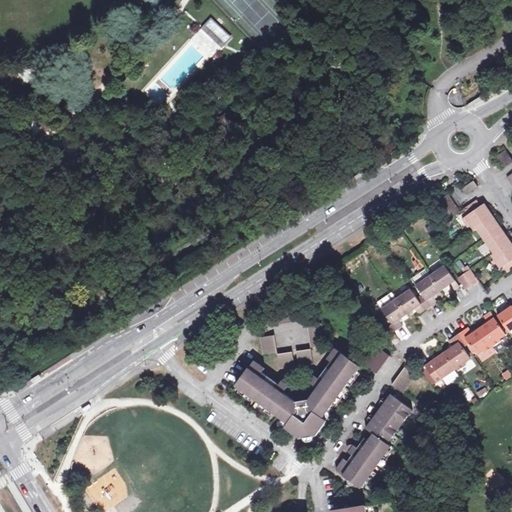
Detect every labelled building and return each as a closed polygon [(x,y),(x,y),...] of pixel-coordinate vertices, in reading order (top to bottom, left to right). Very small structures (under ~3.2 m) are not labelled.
[(218,42),(226,35),(212,21),(204,29),(218,42)] [(221,119),(229,129),(236,123),(228,113),(221,119)] [(503,169),(511,162),(511,158),(506,151),(496,158),(503,169)] [(467,194),(479,186),(475,180),(463,188),(467,194)] [(461,212),(449,194),(437,202),(450,219),(461,212)] [(485,210),(482,205),(478,200),(464,209),(468,215),(463,219),(469,227),(471,225),(475,230),(478,228),(495,253),(493,255),(496,260),(493,262),(499,270),(504,266),(509,272),(511,270),(511,242),(505,233),(502,235),(497,227),(500,225),(488,207),(485,210)] [(505,233),(500,225),(497,227),(502,235),(505,233)] [(416,285),(423,295),(432,307),(438,302),(435,297),(450,286),(454,291),(460,287),(445,265),(431,274),(416,285)] [(412,278),(416,285),(431,274),(427,268),(412,278)] [(468,289),(470,288),(479,282),(471,270),(460,278),(468,289)] [(426,311),(418,299),(411,289),(382,309),(398,331),(404,326),(400,320),(416,309),(420,315),(426,311)] [(418,299),(426,311),(429,309),(432,307),(423,295),(418,299)] [(510,333),(511,331),(511,305),(498,316),(510,333)] [(279,326),(303,322),(300,306),(276,310),(279,326)] [(469,327),(462,332),(470,344),(478,354),(484,350),(486,353),(502,341),(501,339),(507,335),(491,312),(485,316),(489,322),(473,333),(469,327)] [(312,347),(328,344),(327,337),(324,322),(308,325),(312,347)] [(462,332),(456,336),(464,348),(467,346),(470,344),(462,332)] [(277,352),(274,336),(262,338),(265,354),(277,352)] [(401,342),(397,336),(391,340),(395,346),(401,342)] [(464,348),(456,336),(450,340),(454,346),(426,365),(427,365),(438,382),(444,378),(456,370),(457,369),(459,371),(467,365),(466,363),(472,359),(464,348)] [(227,350),(213,340),(202,356),(216,366),(227,350)] [(335,365),(323,381),(316,375),(313,376),(311,376),(310,377),(310,379),(310,381),(311,383),(312,384),(318,388),(309,400),(303,401),(297,402),(285,393),(291,385),(290,383),(290,381),(289,380),(287,380),(285,380),(283,381),(282,382),(277,388),(261,376),(266,369),(255,361),(237,386),(289,424),(286,427),(301,438),(310,437),(317,435),(328,421),(324,418),(361,367),(336,349),(328,359),(335,365)] [(311,349),(296,352),(298,365),(313,362),(311,349)] [(367,365),(378,373),(390,357),(379,349),(367,365)] [(293,352),(277,354),(279,368),(295,365),(293,352)] [(423,368),(434,385),(438,382),(427,365),(423,368)] [(417,376),(406,367),(393,384),(405,393),(417,376)] [(456,370),(444,378),(449,385),(460,377),(456,370)] [(38,375),(30,380),(31,382),(32,384),(41,378),(38,375)] [(374,433),(362,450),(357,447),(354,445),(351,445),(350,446),(349,447),(348,449),(349,451),(353,454),(348,461),(344,459),(336,470),(362,487),(392,446),(389,444),(414,410),(392,394),(367,428),(374,433)] [(88,406),(80,411),(82,414),(90,409),(89,407),(88,406)]
